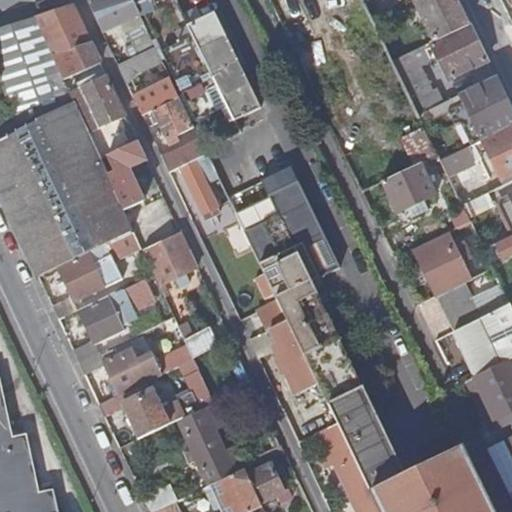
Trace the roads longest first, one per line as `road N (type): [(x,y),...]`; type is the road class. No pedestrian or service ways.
road 1 (residential): [(260,0),(509,511)]
road 2 (residential): [(80,0),(326,511)]
road 3 (unclassified): [(123,511),(0,244)]
